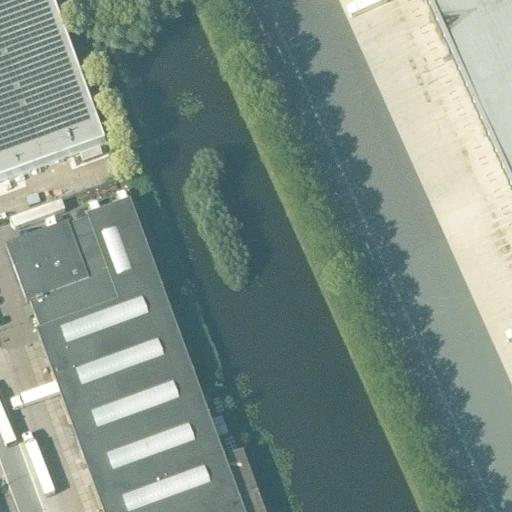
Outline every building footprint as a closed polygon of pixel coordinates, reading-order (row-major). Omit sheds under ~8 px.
[(0,0),(0,183),(105,145),(101,133),(92,107),(63,29),(52,0),(0,0)] [(511,0),(425,0),(511,192),(511,0)] [(47,231),(8,245),(49,357),(88,343),(81,324),(162,294),(135,220),(54,250),(47,231)] [(97,365),(58,380),(99,492),(138,477),(131,459),(212,429),(185,355),(103,384),(97,365)] [(150,511),(146,500),(112,511),(242,511),(234,489),(171,511),(150,511)]
